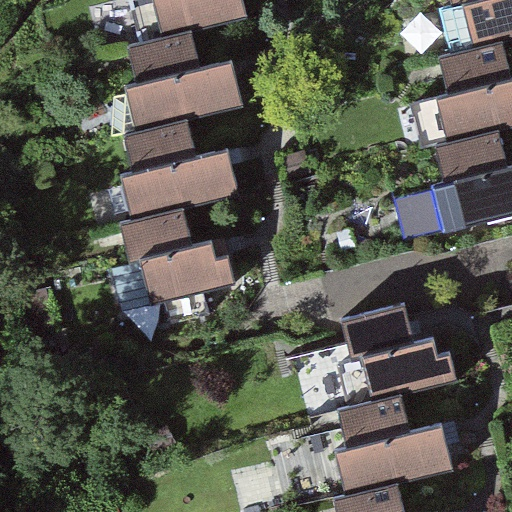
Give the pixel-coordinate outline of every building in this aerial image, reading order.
[(127,0),(138,43),(192,30),(249,17),(244,0),(127,0)] [(511,0),(473,0),(474,11),(499,10),(500,44),(511,43),(511,0)] [(138,43),(127,46),(136,84),(128,86),(139,132),(189,120),(244,107),(232,58),(200,66),(192,30),(138,43)] [(511,44),(462,47),(465,101),(489,100),(490,134),(511,133),(511,44)] [(139,132),(124,136),(133,173),(124,175),(135,222),(184,210),(242,196),(230,147),(197,154),(189,120),(139,132)] [(511,133),(458,136),(460,190),(484,189),(486,223),(511,222),(511,133)] [(135,222),(120,225),(129,264),(142,261),(159,330),(209,318),(204,296),(238,288),(225,235),(192,243),(184,210),(135,222)] [(429,312),(355,316),(358,370),(382,369),(383,403),(465,399),(463,345),(430,347),(429,312)] [(436,402),(362,405),(364,459),(389,458),(390,493),(472,489),(470,435),(437,436),(436,402)] [(435,511),(435,492),(362,495),(362,511),(435,511)] [(75,501),(76,511),(127,511),(126,497),(75,501)]
